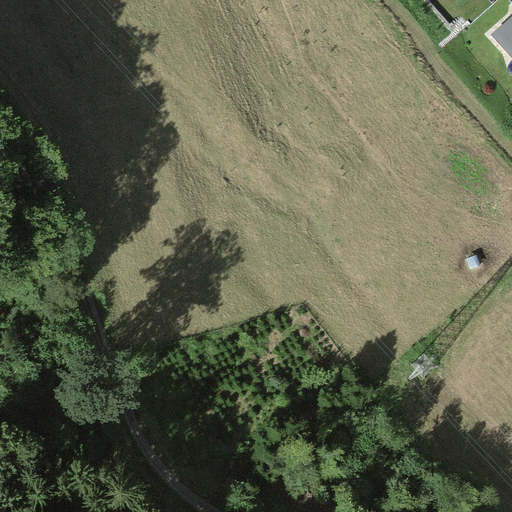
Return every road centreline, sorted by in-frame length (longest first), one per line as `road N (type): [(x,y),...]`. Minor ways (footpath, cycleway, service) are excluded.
road 1 (track): [(211,511),(166,480),(132,428),(44,181),(0,111)]
road 2 (track): [(362,0),(511,172)]
